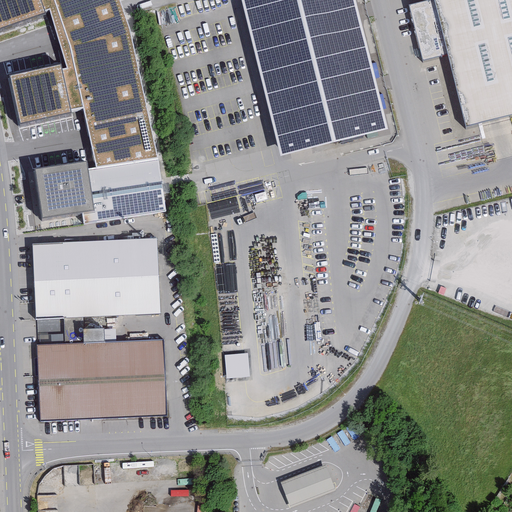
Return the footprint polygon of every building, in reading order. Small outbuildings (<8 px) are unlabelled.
[(0,0),(0,32),(46,15),(45,11),(50,9),(67,68),(62,68),(61,64),(9,75),(20,123),(72,113),(71,110),(83,108),(96,167),(158,158),(130,29),(120,0),(0,0)] [(241,0),(280,156),(388,130),(356,0),(241,0)] [(511,0),(439,0),(440,4),(412,10),(426,66),(454,59),(472,132),(511,122),(511,0)] [(166,212),(158,158),(96,167),(89,169),(87,161),(35,169),(42,219),(82,213),(84,224),(166,212)] [(38,209),(37,192),(25,193),(26,209),(38,209)] [(161,317),(159,241),(35,245),(37,321),(161,317)] [(116,339),(115,329),(105,330),(106,340),(116,339)] [(166,416),(163,342),(40,348),(44,421),(166,416)] [(338,491),(328,467),(284,484),(293,509),(338,491)]
